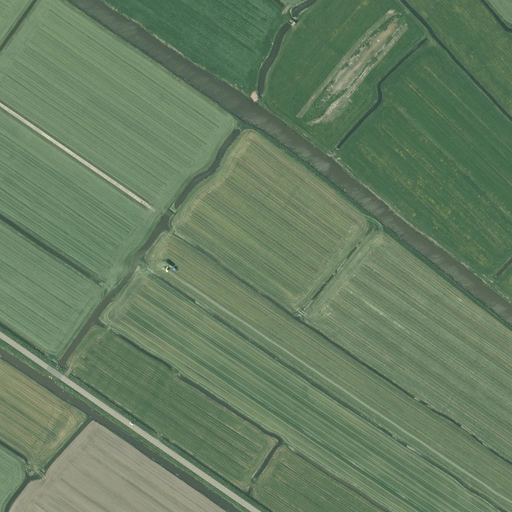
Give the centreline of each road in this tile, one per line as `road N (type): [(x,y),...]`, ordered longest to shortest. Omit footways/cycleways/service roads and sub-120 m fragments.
road 1 (secondary): [(256,511),(0,334)]
road 2 (track): [(0,105),(177,221)]
